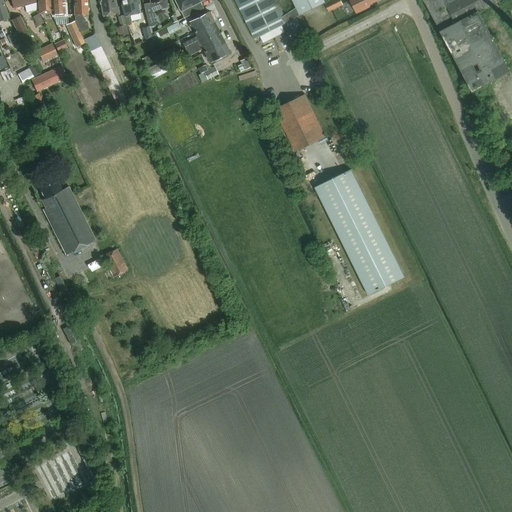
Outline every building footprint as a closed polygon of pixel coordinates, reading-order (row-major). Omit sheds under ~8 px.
[(0,0),(0,20),(8,17),(2,0),(0,0)] [(50,0),(37,0),(39,13),(52,13),(50,0)] [(52,16),(54,16),(67,15),(66,3),(64,3),(64,0),(50,0),(52,13),(52,16)] [(87,0),(74,0),(75,21),(79,30),(85,30),(85,19),(82,19),(82,14),(88,14),(87,0)] [(100,0),(103,16),(119,13),(118,6),(116,7),(115,0),(100,0)] [(136,0),(120,0),(124,15),(126,25),(131,24),(129,15),(140,13),(138,4),(136,0)] [(149,0),(150,3),(143,4),(145,11),(147,17),(149,26),(156,24),(153,12),(161,9),(168,7),(167,1),(166,0),(149,0)] [(203,0),(174,0),(180,12),(181,12),(184,18),(193,14),(190,7),(203,0)] [(235,0),(255,39),(288,23),(284,16),(276,0),(235,0)] [(300,15),(326,2),(324,0),(292,0),(296,8),(300,15)] [(333,0),(325,4),(325,5),(329,12),(343,5),(340,0),(333,0)] [(350,0),(357,13),(370,7),(369,5),(379,0),(350,0)] [(511,0),(425,0),(473,91),(511,71),(479,12),(501,0),(511,0),(511,1),(507,5),(511,14),(511,0)] [(284,16),(288,23),(300,15),(296,8),(284,16)] [(195,31),(215,22),(210,11),(190,21),(195,31)] [(32,17),(37,26),(43,22),(38,14),(32,17)] [(11,20),(19,34),(27,30),(20,15),(11,20)] [(120,26),(116,27),(118,37),(129,35),(126,25),(124,15),(118,17),(120,26)] [(147,17),(140,19),(142,28),(141,28),(144,39),(152,37),(149,26),(147,17)] [(75,21),(66,25),(76,47),(84,43),(79,30),(75,21)] [(169,34),(172,33),(181,29),(178,22),(166,28),(169,34)] [(200,42),(220,31),(215,22),(195,31),(197,36),(182,43),(185,50),(200,42)] [(12,45),(20,41),(15,31),(7,36),(12,45)] [(205,52),(225,42),(220,31),(200,42),(185,50),(188,56),(203,49),(205,52)] [(86,39),(88,44),(98,40),(96,34),(86,39)] [(58,52),(67,47),(63,40),(54,44),(58,52)] [(91,50),(101,45),(98,40),(88,44),(91,50)] [(225,42),(205,52),(210,63),(230,53),(225,42)] [(37,51),(42,62),(57,55),(52,44),(37,51)] [(93,55),(103,50),(101,45),(91,50),(93,55)] [(96,60),(106,56),(103,50),(93,55),(96,60)] [(99,66),(108,61),(106,56),(96,60),(99,66)] [(144,70),(149,80),(171,69),(166,59),(144,70)] [(241,61),(245,70),(251,67),(247,59),(241,61)] [(101,71),(111,66),(108,61),(99,66),(101,71)] [(29,68),(33,76),(38,74),(32,64),(28,66),(29,68)] [(30,79),(36,91),(66,77),(60,65),(30,79)] [(104,76),(113,72),(111,66),(101,71),(104,76)] [(208,80),(219,74),(215,67),(198,75),(202,82),(208,79),(208,80)] [(106,82),(116,77),(113,72),(104,76),(106,82)] [(109,87),(118,82),(116,77),(106,82),(109,87)] [(111,92),(121,88),(118,82),(109,87),(111,92)] [(114,98),(124,93),(121,88),(111,92),(114,98)] [(39,112),(48,106),(39,92),(30,98),(39,112)] [(116,103),(126,99),(124,93),(114,98),(116,103)] [(326,137),(305,94),(274,109),(295,152),(326,137)] [(126,99),(116,103),(119,109),(128,104),(129,104),(126,99)] [(405,277),(351,169),(315,187),(369,295),(405,277)] [(66,255),(96,240),(69,186),(62,189),(57,179),(45,184),(45,183),(38,186),(44,198),(41,200),(46,208),(43,209),(66,255)] [(102,256),(114,277),(128,269),(117,248),(102,256)]
